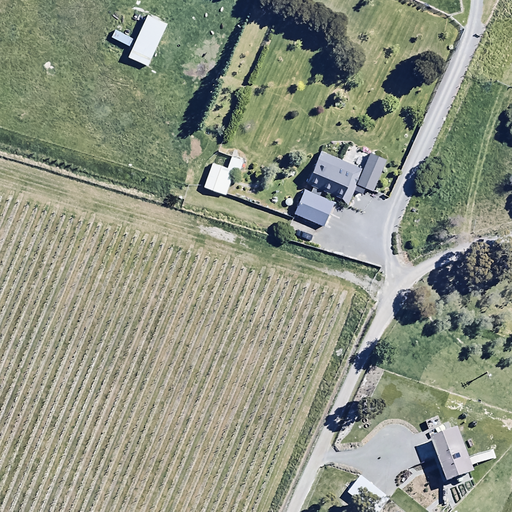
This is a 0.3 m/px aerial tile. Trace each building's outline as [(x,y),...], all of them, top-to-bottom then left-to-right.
[(147,67),(165,26),(146,17),(128,58),(147,67)] [(114,33),(107,47),(124,56),(132,42),(114,33)] [(246,146),(244,153),(263,158),(265,151),(246,146)] [(362,171),(320,153),(307,185),(348,203),(362,171)] [(226,168),(211,164),(203,189),(226,196),(233,173),(238,174),(242,162),(230,158),(226,168)] [(304,191),(293,215),(323,229),(334,205),(304,191)] [(414,448),(422,466),(433,460),(445,486),(474,473),(455,430),(414,448)] [(360,478),(346,495),(367,511),(380,511),(389,501),(360,478)]
